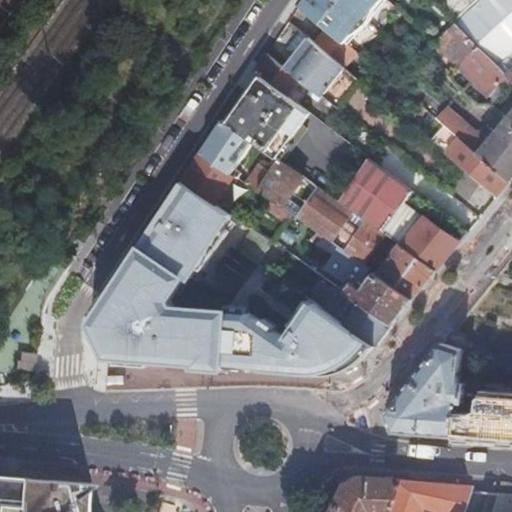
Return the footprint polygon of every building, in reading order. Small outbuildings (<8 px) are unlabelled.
[(302,0),(300,3),(327,25),(347,43),(384,0),(302,0)] [(479,0),(433,0),(455,22),(479,0)] [(511,0),(479,0),(455,22),(460,27),(507,73),(506,75),(511,80),(511,0)] [(359,79),(337,61),(314,41),(289,20),(276,40),(290,51),(295,56),(289,63),(287,67),(301,78),(322,94),(338,106),(359,79)] [(460,27),(455,22),(436,41),(441,46),(460,27)] [(337,61),(350,45),(347,43),(327,25),(314,41),(337,61)] [(507,73),(460,27),(441,46),(487,93),(506,75),(507,73)] [(287,67),(267,52),(261,63),(256,70),(262,75),(288,94),(297,102),(307,91),(313,96),(311,99),(331,115),(338,106),(322,94),(301,78),(287,67)] [(229,121),(255,140),(279,157),(283,160),(307,128),(302,124),(311,112),(297,102),(288,94),(262,75),(238,108),(229,121)] [(511,177),(511,111),(495,133),(491,129),(486,135),(490,138),(488,141),(442,102),(432,114),(448,128),(510,180),(511,177)] [(209,141),(202,151),(233,172),(255,140),(229,121),(224,118),(209,141)] [(503,188),(510,180),(448,128),(435,143),(498,195),(503,188)] [(190,170),(183,180),(217,203),(236,175),(237,174),(233,172),(202,151),(190,170)] [(384,232),(406,202),(414,190),(368,155),(337,198),(356,212),(384,232)] [(279,157),(257,189),(281,206),(283,205),(304,175),(283,160),(279,157)] [(316,373),(319,373),(326,373),(336,372),(346,370),(356,365),(364,359),(367,357),(372,351),(378,343),(344,321),(322,307),(270,271),(285,249),(273,242),(217,203),(183,180),(169,201),(152,227),(129,262),(90,320),(108,356),(147,359),(302,372),(316,373)] [(319,186),(298,215),(365,261),(385,232),(384,232),(356,212),(337,198),(319,186)] [(406,202),(385,232),(397,241),(400,236),(406,240),(425,216),(406,202)] [(399,243),(437,270),(449,255),(461,241),(425,216),(406,240),(400,236),(397,241),(399,243)] [(378,274),(414,299),(425,285),(437,270),(399,243),(391,254),(387,251),(383,257),(387,260),(378,273),(378,274)] [(364,263),(338,245),(323,268),(342,278),(350,266),(359,271),(364,263)] [(359,299),(395,322),(403,313),(414,299),(378,274),(378,273),(375,270),(366,283),(360,279),(357,283),(353,280),(346,290),(347,291),(359,299)] [(338,285),(322,307),(344,321),(378,343),(388,331),(395,322),(359,299),(347,291),(346,290),(338,285)] [(463,349),(442,342),(428,360),(386,412),(394,430),(454,435),(457,412),(465,412),(465,403),(467,383),(461,382),(462,364),(463,349)] [(17,351),(16,369),(35,370),(36,352),(17,351)] [(474,376),(484,378),(486,368),(476,367),(474,376)] [(511,382),(511,372),(486,368),(484,378),(511,382)] [(457,412),(454,435),(511,438),(511,395),(483,393),(481,395),(481,396),(480,403),(480,410),(473,413),(465,412),(457,412)] [(465,403),(465,412),(473,413),(480,410),(480,403),(465,403)] [(0,511),(15,511),(15,477),(0,475),(0,511)] [(92,483),(15,477),(15,511),(82,511),(82,509),(82,505),(82,501),(82,497),(83,493),(83,489),(92,483)] [(323,511),(383,511),(394,480),(352,477),(337,487),(323,511)] [(460,511),(470,485),(427,482),(394,480),(383,511),(460,511)] [(490,511),(511,511),(511,493),(497,492),(490,511)]
